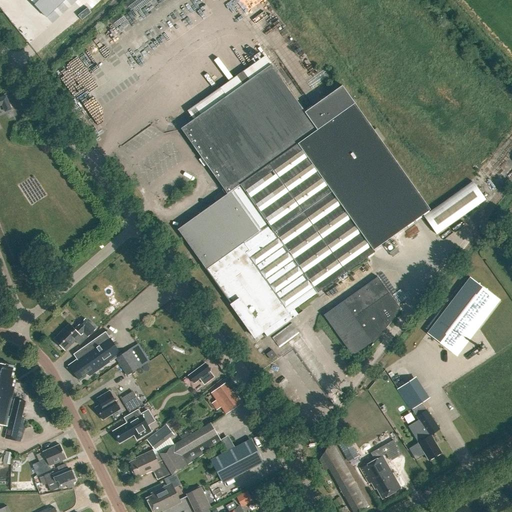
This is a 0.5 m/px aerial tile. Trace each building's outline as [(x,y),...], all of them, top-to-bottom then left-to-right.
[(30,0),(46,17),(64,0),(30,0)] [(263,331),(274,347),(294,332),(287,323),(299,314),(295,309),(374,253),(372,250),(430,209),(341,85),(303,113),(270,66),(181,129),(227,194),(177,229),(205,268),(207,267),(256,336),(263,331)] [(485,200),(473,182),(456,194),(431,211),(423,217),(436,235),(485,200)] [(400,309),(377,277),(323,315),(352,356),(371,342),(373,344),(400,309)] [(470,277),(427,333),(451,352),(494,296),(470,277)] [(102,311),(108,318),(117,309),(111,303),(102,311)] [(69,324),(54,339),(65,350),(80,335),(83,332),(88,336),(95,329),(85,318),(74,329),(69,324)] [(73,355),(76,359),(68,365),(78,380),(87,374),(89,376),(115,358),(126,375),(148,361),(137,344),(118,356),(118,355),(120,353),(108,336),(110,335),(108,331),(106,332),(105,332),(73,355)] [(0,425),(4,426),(14,388),(11,387),(13,379),(11,379),(14,367),(0,363),(0,425)] [(189,376),(193,383),(210,371),(205,364),(189,376)] [(386,370),(398,389),(411,409),(426,400),(413,380),(414,379),(407,370),(401,374),(395,364),(386,370)] [(211,393),(226,414),(240,405),(225,383),(211,393)] [(129,412),(142,404),(133,390),(121,398),(129,412)] [(105,402),(95,408),(102,420),(120,409),(109,391),(102,396),(105,402)] [(4,438),(20,442),(25,419),(21,418),(26,401),(14,398),(4,438)] [(420,437),(422,441),(418,444),(421,449),(417,452),(420,457),(424,454),(428,460),(440,453),(433,442),(433,438),(431,435),(439,430),(427,410),(416,417),(424,431),(423,432),(424,434),(420,437)] [(133,420),(116,430),(123,441),(140,431),(133,420)] [(172,475),(187,464),(222,442),(210,423),(192,434),(174,444),(170,437),(173,435),(166,424),(146,439),(154,450),(153,451),(152,450),(135,458),(136,459),(129,462),(136,477),(151,470),(152,471),(153,471),(157,479),(171,473),(172,475)] [(248,438),(251,435),(245,428),(241,431),(248,438)] [(251,440),(211,461),(223,483),(262,462),(251,440)] [(324,470),(328,468),(352,511),(358,511),(369,506),(331,440),(318,460),(324,470)] [(359,456),(351,443),(348,445),(346,442),(340,445),(342,448),(340,449),(348,462),(359,456)] [(378,449),(382,456),(392,450),(388,443),(378,449)] [(32,466),(37,476),(51,470),(49,466),(66,459),(59,445),(43,453),(46,459),(32,466)] [(5,451),(3,463),(10,465),(12,453),(5,451)] [(368,485),(370,483),(374,490),(376,490),(382,500),(400,489),(382,458),(360,470),(368,485)] [(68,469),(54,474),(53,472),(44,476),(50,492),(57,489),(59,488),(61,489),(64,488),(65,486),(73,482),(74,480),(71,470),(68,469)] [(186,494),(194,511),(201,511),(211,507),(201,486),(198,481),(194,483),(196,489),(186,494)] [(146,498),(152,511),(157,511),(162,510),(163,511),(180,503),(171,484),(152,493),(153,495),(146,498)] [(236,496),(241,507),(252,501),(247,491),(236,496)] [(225,506),(229,511),(228,511),(242,511),(239,506),(236,507),(233,502),(233,501),(225,506)]
